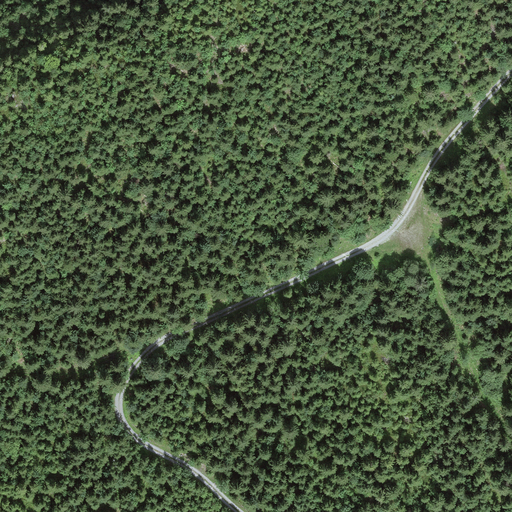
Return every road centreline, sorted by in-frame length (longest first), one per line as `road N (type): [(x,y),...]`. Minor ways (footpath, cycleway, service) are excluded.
road 1 (track): [(511,71),(452,133),(406,218),(384,237),(151,342),(87,364),(0,374)]
road 2 (track): [(406,218),(511,448)]
road 3 (track): [(238,511),(122,421),(123,382),(151,342)]
